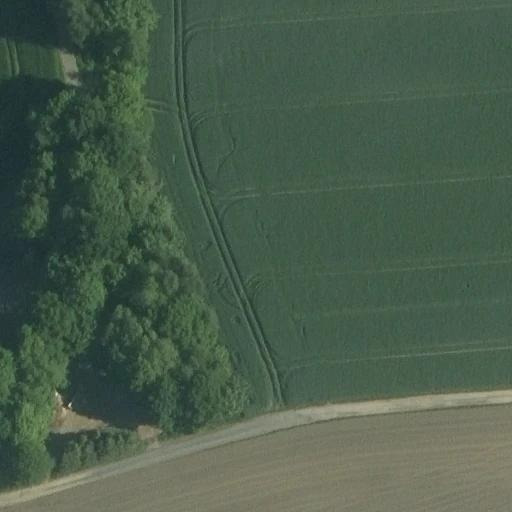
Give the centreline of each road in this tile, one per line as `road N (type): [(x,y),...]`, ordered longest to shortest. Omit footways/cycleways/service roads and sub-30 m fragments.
road 1 (track): [(0,496),(247,423),(511,396)]
road 2 (unclassified): [(51,0),(79,140),(0,429)]
